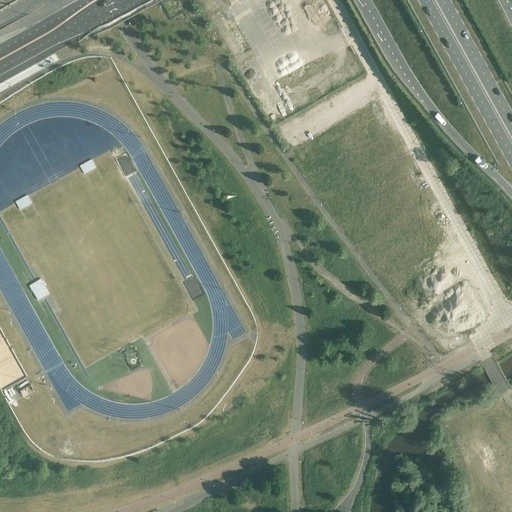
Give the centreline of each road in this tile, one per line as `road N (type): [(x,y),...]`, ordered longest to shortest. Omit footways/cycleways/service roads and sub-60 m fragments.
road 1 (trunk): [(366,0),(433,111),(511,193)]
road 2 (trunk): [(424,0),(511,156)]
road 3 (secondary): [(0,71),(137,0)]
road 4 (trunk): [(511,125),(442,0)]
